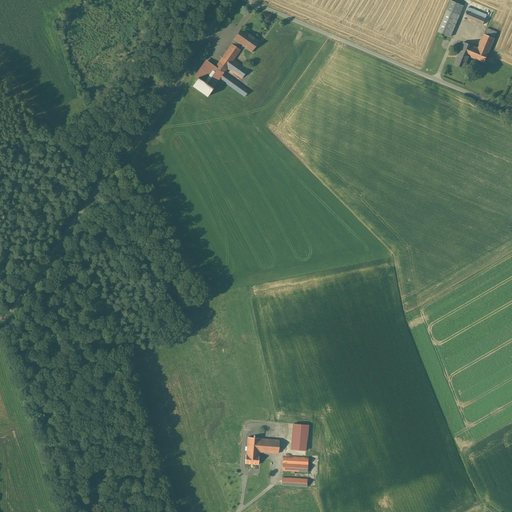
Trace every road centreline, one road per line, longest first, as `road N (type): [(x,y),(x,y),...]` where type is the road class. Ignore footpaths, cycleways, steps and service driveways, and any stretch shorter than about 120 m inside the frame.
road 1 (unclassified): [(0,323),(232,0)]
road 2 (unclassified): [(244,0),(511,110)]
